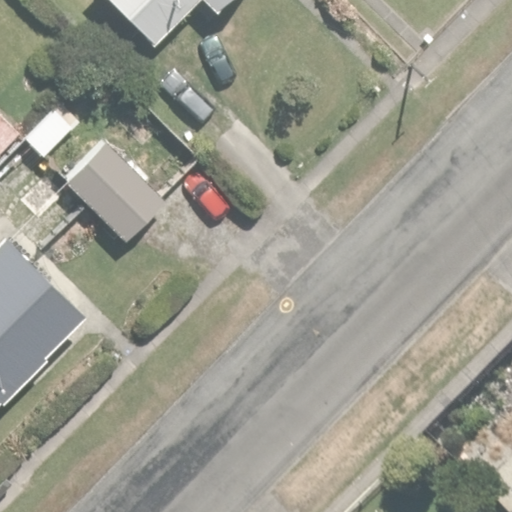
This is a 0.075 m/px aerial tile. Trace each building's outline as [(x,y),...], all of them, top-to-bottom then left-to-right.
[(238,0),(117,0),(168,46),(210,0),(232,0),(236,3),(238,0)] [(0,108),(0,150),(21,128),(0,108)] [(236,109),(192,150),(253,216),(297,176),(236,109)] [(109,138),(70,180),(134,238),(172,195),(109,138)] [(0,402),(90,308),(10,232),(0,242),(0,402)] [(511,497),(511,468),(498,484),(511,497)]
